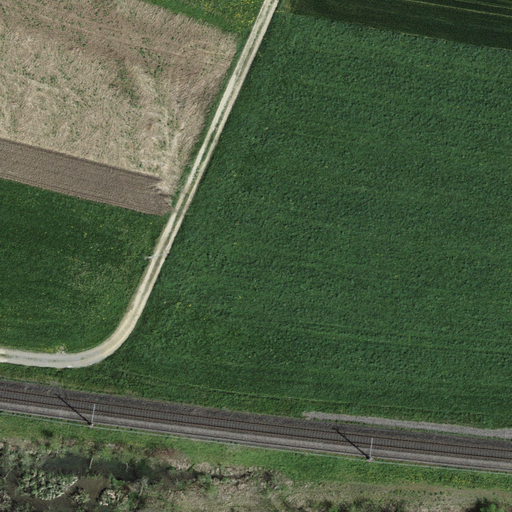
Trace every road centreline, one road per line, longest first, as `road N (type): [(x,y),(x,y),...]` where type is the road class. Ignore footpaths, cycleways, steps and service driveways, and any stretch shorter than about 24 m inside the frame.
road 1 (track): [(0,356),(77,372),(124,333),(271,0)]
road 2 (track): [(511,509),(345,499)]
